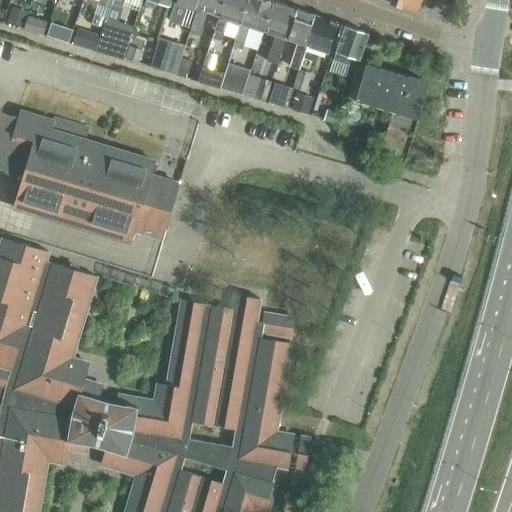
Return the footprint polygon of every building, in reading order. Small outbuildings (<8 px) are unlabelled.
[(111,0),(110,6),(118,8),(121,0),(111,0)] [(185,6),(197,10),(200,0),(176,0),(171,18),(180,21),(185,6)] [(206,13),(219,17),(224,0),(200,0),(197,10),(189,32),(199,35),(206,13)] [(228,20),(240,24),(241,24),(248,0),(224,0),(219,17),(212,39),(221,42),(228,20)] [(249,27),(263,32),(273,1),(272,0),(272,1),(270,0),(248,0),(241,24),(240,24),(232,46),(242,49),(249,27)] [(397,0),(396,4),(402,6),(417,11),(419,4),(432,8),(434,0),(397,0)] [(278,61),(285,39),(284,39),(294,8),(273,1),(274,1),(273,1),(263,32),(276,36),(268,58),(278,61)] [(12,7),(7,22),(24,27),(28,16),(29,12),(12,7)] [(284,39),(285,39),(297,43),(289,66),(299,69),(306,46),(316,15),(294,8),(284,39)] [(330,20),(316,15),(306,46),(328,53),(338,22),(330,20)] [(24,27),(23,29),(43,35),(47,21),(28,16),(24,27)] [(96,51),(105,53),(107,47),(124,53),(131,30),(105,22),(96,51)] [(346,76),(353,78),(359,59),(368,33),(345,25),(337,51),(352,57),(346,76)] [(62,27),(59,37),(68,39),(71,30),(62,27)] [(78,28),(72,44),(95,52),(100,35),(78,28)] [(150,68),(175,76),(185,46),(160,38),(150,68)] [(125,58),(138,62),(141,50),(129,46),(125,58)] [(178,75),(187,78),(194,53),(185,50),(178,75)] [(224,73),(219,88),(242,94),(249,74),(250,69),(227,62),(226,67),(224,73)] [(392,111),(390,119),(379,156),(404,164),(428,82),(366,64),(355,100),(392,111)] [(200,82),(219,88),(224,73),(226,67),(222,67),(219,76),(203,71),(200,82)] [(293,86),(305,90),(311,72),(299,68),(293,86)] [(117,85),(140,92),(144,80),(120,73),(117,85)] [(249,74),(242,94),(265,101),(271,81),(249,74)] [(268,101),(286,107),(293,87),(275,81),(268,101)] [(291,109),(308,114),(314,97),(304,94),(297,92),(293,105),(291,109)] [(340,97),(338,103),(344,105),(345,101),(347,101),(349,94),(343,92),(340,97)] [(345,107),(346,105),(344,105),(338,103),(337,103),(335,111),(327,109),(324,120),(329,122),(340,125),(345,107)] [(1,110),(0,109),(0,169),(22,177),(13,207),(131,243),(135,229),(163,237),(179,184),(151,176),(156,162),(85,141),(89,129),(53,119),(52,121),(20,111),(18,118),(0,112),(1,110)] [(52,262),(50,268),(43,266),(48,251),(4,238),(0,250),(0,511),(37,511),(46,461),(46,459),(48,459),(66,462),(68,448),(87,451),(91,429),(92,429),(93,430),(95,433),(99,435),(102,435),(106,434),(109,433),(110,434),(101,463),(110,466),(138,474),(126,511),(255,511),(256,510),(261,511),(265,511),(274,482),(264,479),(268,463),(288,467),(294,436),(275,432),(291,342),(290,342),(289,342),(261,337),(261,333),(262,330),(262,328),(263,322),(262,322),(255,321),(256,315),(259,301),(259,298),(257,297),(235,294),(233,308),(183,299),(172,363),(171,367),(170,371),(169,376),(168,384),(159,383),(155,402),(126,397),(124,396),(123,396),(117,395),(117,400),(116,401),(116,404),(113,403),(105,401),(99,399),(102,389),(102,388),(102,387),(103,386),(102,386),(101,386),(84,380),(89,364),(71,358),(83,317),(85,310),(88,301),(96,275),(83,272),(77,270),(77,272),(76,276),(72,275),(68,273),(70,268),(52,262)] [(292,337),(295,316),(264,311),(262,322),(263,322),(262,328),(262,330),(261,333),(291,339),(292,337)]
